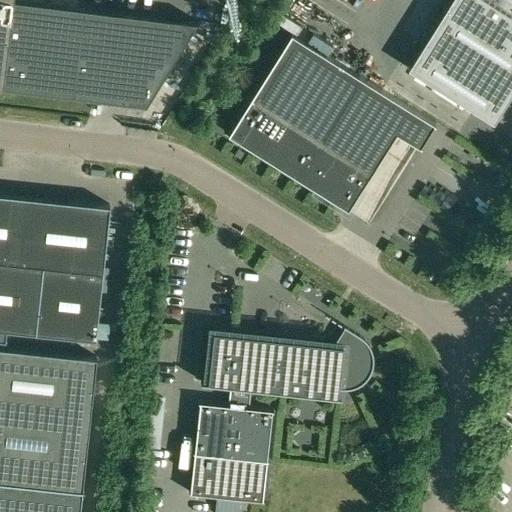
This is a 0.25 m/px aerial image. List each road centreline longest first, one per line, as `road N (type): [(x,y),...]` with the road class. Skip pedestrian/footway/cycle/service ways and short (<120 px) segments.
road 1 (unclassified): [(0,136),(178,161),(471,345)]
road 2 (unclassified): [(471,345),(458,374),(437,511)]
